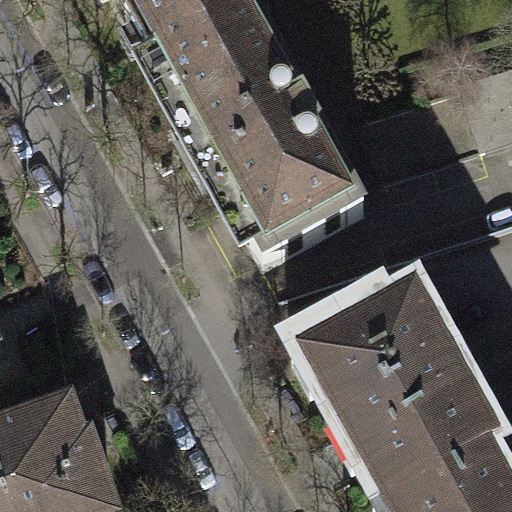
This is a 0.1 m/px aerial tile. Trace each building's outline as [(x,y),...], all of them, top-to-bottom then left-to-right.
[(244,0),(100,0),(103,4),(110,0),(112,0),(147,63),(249,8),(244,0)] [(249,8),(147,63),(181,127),(174,131),(196,172),(204,167),(261,272),(363,217),(249,8)] [(511,74),(457,92),(478,154),(511,143),(511,74)] [(499,448),(414,297),(383,314),(378,306),(292,354),(380,511),(385,511),(489,454),(499,448)] [(0,430),(0,511),(110,511),(87,441),(78,444),(66,408),(0,430)] [(511,511),(511,493),(489,454),(385,511),(511,511)]
